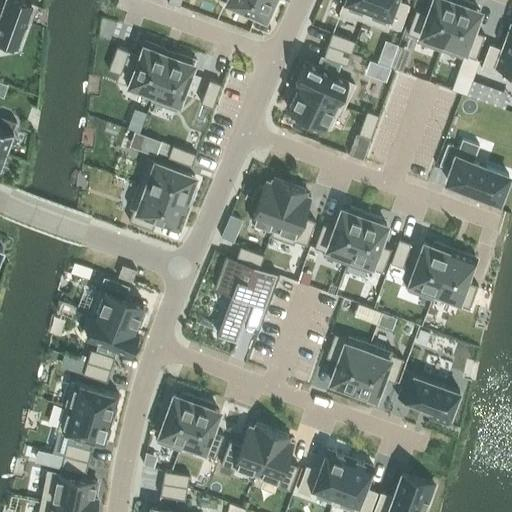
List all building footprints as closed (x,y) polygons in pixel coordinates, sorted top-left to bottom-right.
[(5,0),(3,6),(1,11),(0,10),(0,46),(13,52),(18,39),(18,40),(19,38),(18,38),(22,27),(23,28),(23,26),(22,26),(27,12),(28,13),(29,11),(28,11),(29,7),(30,7),(31,6),(30,6),(31,3),(26,1),(27,0),(25,0),(25,1),(23,0),(5,0)] [(224,0),(232,3),(230,7),(245,13),(246,10),(269,19),(277,0),(224,0)] [(343,0),(339,11),(363,19),(370,0),(343,0)] [(370,0),(363,19),(387,28),(388,24),(400,28),(408,4),(397,0),(396,0),(370,0)] [(415,9),(407,33),(419,37),(417,41),(440,49),(457,0),(432,0),(427,13),(415,9)] [(466,0),(457,0),(440,49),(462,57),(464,53),(475,58),(484,34),(472,30),(480,10),(473,8),(475,3),(466,0)] [(489,44),(481,67),(494,72),(495,69),(511,75),(511,23),(501,48),(489,44)] [(332,32),(327,44),(351,52),(355,40),(332,32)] [(145,40),(127,88),(151,96),(152,97),(169,49),(163,47),(163,46),(145,40)] [(327,44),(323,55),(323,56),(340,62),(347,64),(351,52),(327,44)] [(117,45),(108,68),(120,73),(129,49),(117,45)] [(151,96),(150,100),(176,109),(195,58),(176,51),(176,52),(169,49),(152,97),(151,96)] [(381,55),(378,61),(390,66),(392,59),(381,55)] [(305,60),(295,80),(299,82),(298,84),(340,104),(339,105),(343,107),(354,83),(335,74),(340,62),(323,56),(319,67),(305,60)] [(209,79),(201,102),(212,107),(221,83),(209,79)] [(475,82),(470,95),(476,97),(480,84),(475,82)] [(292,87),(287,100),(290,101),(287,107),(310,118),(308,121),(320,127),(322,123),(329,127),(339,105),(340,104),(298,84),(295,89),(292,87)] [(367,110),(358,134),(370,138),(379,114),(367,110)] [(0,164),(12,131),(13,131),(13,130),(16,121),(0,115),(0,164)] [(479,144),(462,138),(458,147),(447,143),(439,165),(450,170),(446,181),(499,200),(508,174),(472,160),(479,144)] [(172,144),(168,156),(191,165),(196,153),(172,144)] [(151,159),(142,184),(190,201),(196,185),(191,183),(194,175),(151,159)] [(265,180),(251,219),(272,227),(273,228),(290,183),(273,177),(272,182),(265,180)] [(272,227),(270,235),(293,243),(295,240),(306,244),(315,220),(303,216),(310,196),(304,194),(306,189),(290,183),(273,228),(272,227)] [(142,184),(128,220),(152,229),(156,217),(181,226),(190,201),(142,184)] [(322,223),(314,247),(325,251),(324,255),(346,263),(365,211),(350,205),(349,210),(341,207),(334,227),(322,223)] [(365,211),(346,263),(369,271),(370,267),(382,271),(391,248),(379,244),(386,224),(379,221),(381,216),(365,211)] [(399,238),(390,262),(402,266),(411,242),(399,238)] [(424,242),(406,289),(426,296),(432,298),(433,295),(432,294),(450,246),(439,242),(434,240),(432,245),(424,242)] [(240,245),(235,257),(259,266),(264,254),(240,245)] [(450,246),(432,294),(433,295),(469,308),(478,284),(466,280),(475,255),(458,249),(458,250),(451,247),(450,246)] [(266,302),(277,273),(277,272),(259,266),(235,257),(226,254),(214,287),(232,293),(217,333),(225,336),(236,340),(243,321),(251,301),(252,297),(265,302),(266,302)] [(136,269),(122,264),(118,276),(132,281),(136,269)] [(84,266),(81,274),(89,277),(92,269),(84,266)] [(104,277),(91,313),(95,314),(95,313),(115,320),(135,328),(137,323),(140,324),(145,312),(141,310),(144,304),(124,297),(128,285),(104,277)] [(95,314),(86,337),(99,341),(96,351),(114,356),(117,348),(130,353),(137,332),(134,330),(135,328),(115,320),(95,313),(95,314)] [(334,333),(326,356),(337,361),(330,380),(338,383),(336,388),(351,393),(370,341),(347,333),(346,337),(334,333)] [(370,341),(351,393),(366,399),(368,394),(375,397),(383,377),(394,381),(403,357),(391,353),(392,349),(370,341)] [(90,349),(87,361),(111,369),(114,357),(114,356),(96,351),(90,349)] [(87,361),(83,373),(107,381),(111,369),(87,361)] [(406,370),(397,396),(403,398),(432,408),(429,417),(447,423),(459,389),(409,371),(406,370)] [(71,380),(65,404),(112,418),(114,411),(114,410),(115,404),(116,404),(116,403),(118,394),(71,380)] [(174,393),(156,440),(180,449),(183,441),(182,441),(190,419),(198,396),(181,390),(180,395),(174,393)] [(190,419),(182,441),(183,441),(203,449),(202,453),(214,457),(223,434),(211,429),(219,409),(213,407),(214,402),(198,396),(190,419)] [(65,404),(58,429),(105,442),(108,432),(108,431),(109,426),(110,426),(110,425),(112,418),(65,404)] [(229,440),(221,464),(233,469),(235,465),(256,473),(272,428),(256,422),(254,427),(248,425),(241,444),(229,440)] [(272,428),(256,473),(278,480),(276,484),(289,489),(298,465),(286,461),(293,441),(287,439),(288,434),(272,428)] [(67,442),(64,455),(88,460),(91,448),(67,442)] [(306,465),(297,489),(309,494),(311,490),(333,498),(334,499),(349,456),(342,454),(342,453),(341,454),(336,452),(336,451),(335,451),(326,448),(318,470),(306,465)] [(64,455),(61,466),(85,472),(88,462),(88,460),(64,455)] [(333,498),(331,502),(359,511),(368,511),(376,491),(365,487),(373,465),(363,461),(362,461),(356,459),(356,458),(356,459),(349,456),(334,499),(333,498)] [(187,486),(189,474),(164,470),(162,482),(187,486)] [(382,481),(372,507),(386,511),(423,511),(434,483),(399,470),(394,485),(382,481)] [(47,471),(42,499),(95,510),(96,509),(95,509),(96,500),(97,500),(98,499),(97,498),(97,497),(94,497),(96,490),(97,490),(97,489),(96,488),(97,481),(92,480),(92,479),(91,479),(90,480),(47,471)] [(161,486),(160,494),(184,499),(185,494),(187,486),(162,482),(161,486)] [(42,499),(38,511),(93,511),(94,510),(95,510),(42,499)]
